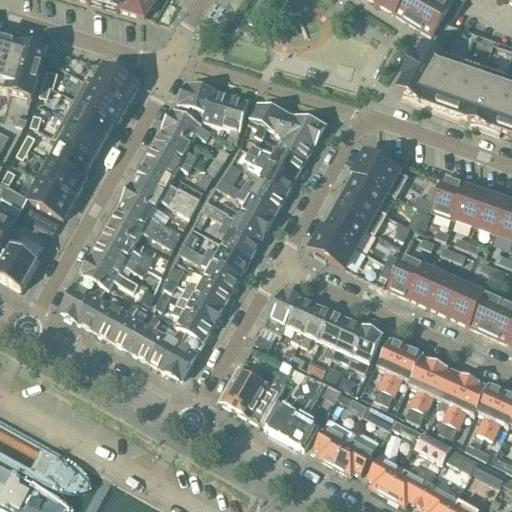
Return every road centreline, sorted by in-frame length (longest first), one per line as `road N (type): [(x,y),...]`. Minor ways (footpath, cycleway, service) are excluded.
road 1 (residential): [(279,269),(363,117),(511,168)]
road 2 (residential): [(25,333),(155,104),(167,65)]
road 3 (residential): [(511,376),(279,269)]
road 4 (residential): [(196,511),(0,399)]
road 5 (residential): [(190,423),(25,333)]
road 6 (residential): [(190,423),(279,269)]
road 7 (residential): [(344,511),(190,423)]
road 8 (residential): [(0,16),(167,65)]
